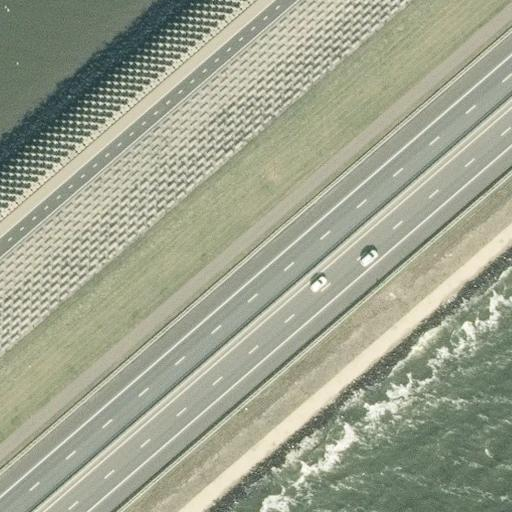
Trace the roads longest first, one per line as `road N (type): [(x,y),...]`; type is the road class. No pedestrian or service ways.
road 1 (motorway): [(511,71),(1,511)]
road 2 (motorway): [(62,511),(511,123)]
